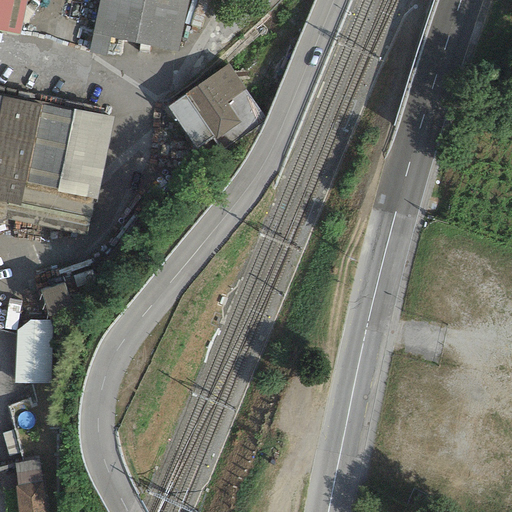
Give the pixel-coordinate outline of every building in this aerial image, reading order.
[(25,0),(0,0),(0,27),(19,31),(25,0)] [(188,0),(99,0),(89,51),(106,54),(109,37),(177,51),(188,0)] [(228,64),(185,95),(214,138),(212,139),(219,150),(261,122),(263,116),(228,64)] [(196,150),(212,139),(214,138),(185,95),(166,107),(196,150)] [(73,111),(1,97),(0,101),(0,200),(89,219),(93,199),(97,200),(113,117),(74,109),(73,111)] [(48,318),(71,310),(59,279),(36,287),(48,318)] [(54,334),(19,332),(16,387),(51,389),(54,334)] [(47,511),(45,482),(15,485),(17,511),(47,511)]
